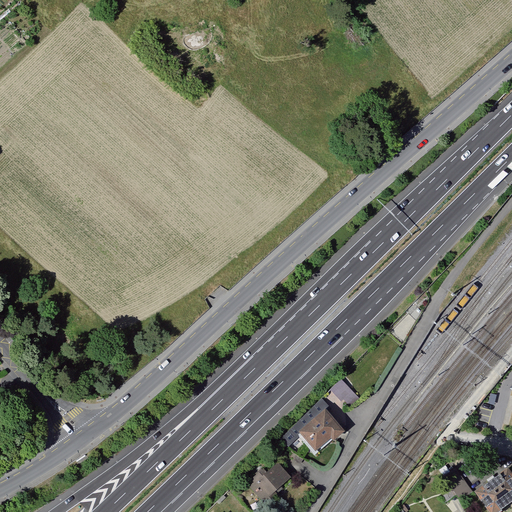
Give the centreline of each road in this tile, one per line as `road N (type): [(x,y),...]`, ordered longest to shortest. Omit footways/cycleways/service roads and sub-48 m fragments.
road 1 (secondary): [(82,439),(511,59)]
road 2 (motorway): [(148,511),(511,157)]
road 3 (motorway): [(511,114),(228,393)]
road 4 (unclassified): [(309,511),(439,295)]
road 5 (motorway): [(228,393),(55,511)]
road 6 (motorway): [(228,393),(105,511)]
road 7 (residential): [(82,439),(0,344)]
